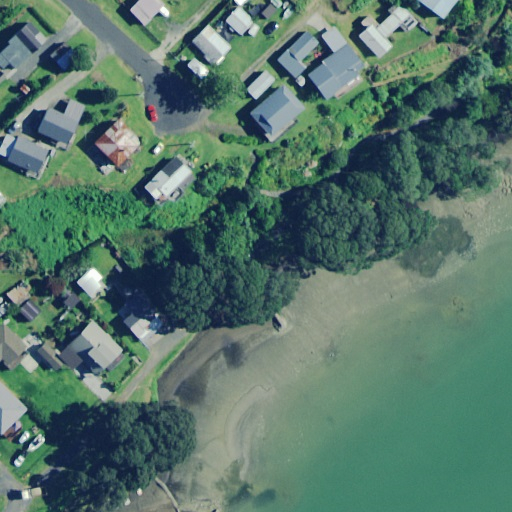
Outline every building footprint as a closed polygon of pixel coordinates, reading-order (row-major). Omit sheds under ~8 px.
[(453,0),(416,0),(440,18),(453,0)] [(416,22),(401,5),(379,25),(369,15),(361,22),(366,28),(357,36),(377,58),(390,46),(383,38),(398,25),(405,33),(416,22)] [(252,22),(238,7),(224,20),(239,35),(252,22)] [(41,42),(24,26),(0,51),(0,65),(2,68),(7,63),(14,70),(41,42)] [(228,48),(207,26),(191,42),(212,64),(228,48)] [(363,64),(333,26),(319,36),(332,53),(321,62),(322,63),(305,76),(325,101),(332,95),(337,101),(363,80),(355,71),(363,64)] [(293,77),(303,68),(298,63),(318,43),(306,31),(276,60),(293,77)] [(78,57),(66,42),(49,56),(55,63),(47,69),(54,77),(78,57)] [(273,79),(264,70),(244,89),(253,99),(273,79)] [(302,108),(282,85),(248,114),(273,143),(296,123),(291,118),(302,108)] [(90,109),(68,99),(61,114),(46,107),(35,131),(65,145),(80,112),(87,115),(90,109)] [(116,119),(83,151),(96,164),(93,167),(104,177),(139,142),(116,119)] [(46,151),(6,133),(0,144),(0,158),(36,174),(46,151)] [(194,178),(174,156),(141,187),(159,206),(166,199),(171,204),(181,195),(179,193),(194,178)] [(101,284),(90,273),(78,285),(89,296),(101,284)] [(35,286),(27,277),(6,294),(14,304),(35,286)] [(165,317),(141,289),(124,304),(131,313),(122,322),(140,343),(154,331),(152,328),(165,317)] [(33,309),(25,300),(15,310),(23,318),(33,309)] [(120,350),(91,321),(66,346),(79,359),(85,353),(100,369),(120,350)] [(0,322),(0,361),(1,363),(21,344),(0,322)] [(63,362),(46,343),(36,352),(53,371),(63,362)] [(110,390),(80,360),(70,369),(101,400),(110,390)] [(0,430),(21,410),(0,387),(0,430)]
